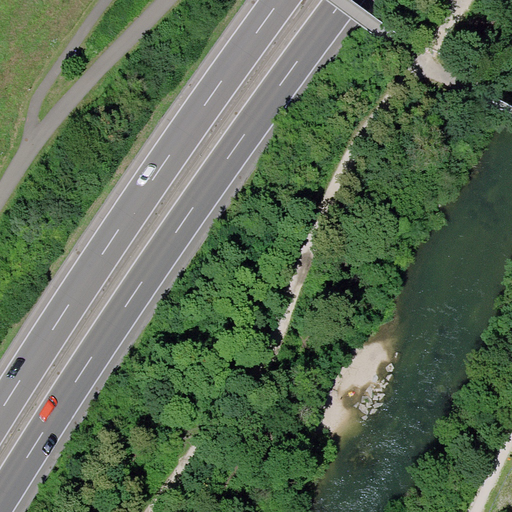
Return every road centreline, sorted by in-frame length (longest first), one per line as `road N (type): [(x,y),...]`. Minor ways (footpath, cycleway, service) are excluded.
road 1 (motorway): [(0,501),(348,0)]
road 2 (motorway): [(287,0),(0,413)]
